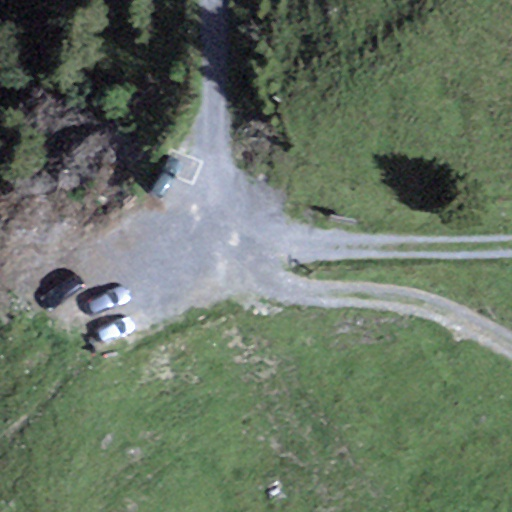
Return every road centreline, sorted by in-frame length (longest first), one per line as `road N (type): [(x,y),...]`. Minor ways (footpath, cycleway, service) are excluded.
road 1 (track): [(237,239),(275,287),(426,303),(511,352)]
road 2 (track): [(511,244),(237,239)]
road 3 (track): [(237,239),(216,162),(223,0)]
